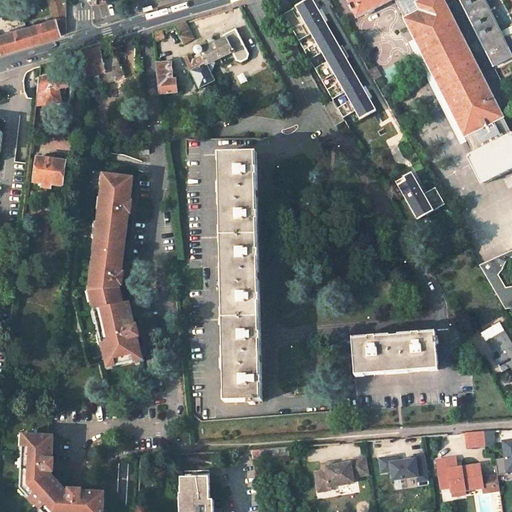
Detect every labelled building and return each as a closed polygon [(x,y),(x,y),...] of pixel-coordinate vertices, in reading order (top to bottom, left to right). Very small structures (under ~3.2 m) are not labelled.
[(50,0),(56,18),(60,34),(67,33),(66,10),(65,0),(50,0)] [(320,12),(313,0),(309,0),(284,15),(292,29),(303,22),(308,31),(297,37),(309,58),(320,51),(325,60),(314,66),(327,90),(338,83),(343,92),(332,98),(344,118),(355,111),(360,120),(377,111),(370,99),(367,101),(361,90),(364,88),(347,58),(343,60),(337,50),(341,48),(326,23),(323,25),(316,14),(320,12)] [(347,0),(350,5),(348,6),(351,11),(353,10),(357,19),(393,0),(347,0)] [(503,118),(443,0),(394,0),(464,138),(468,135),(477,153),(469,157),(483,184),(511,169),(511,137),(502,118),(503,118)] [(493,0),(460,0),(494,66),(511,56),(511,35),(503,40),(485,4),(493,0)] [(322,11),(320,12),(316,14),(323,25),(326,23),(328,21),(322,11)] [(27,27),(31,43),(48,38),(60,34),(56,18),(27,27)] [(303,22),(292,29),(297,37),(308,31),(303,22)] [(175,26),(183,44),(194,39),(186,23),(175,26)] [(0,35),(0,46),(2,52),(16,48),(31,43),(27,27),(0,35)] [(232,52),(237,61),(241,63),(248,59),(249,55),(236,29),(223,35),(225,39),(232,52)] [(153,32),(155,41),(160,40),(165,39),(162,30),(153,32)] [(213,62),(232,52),(225,39),(217,43),(216,41),(214,40),(209,43),(208,45),(209,47),(203,50),(201,48),(200,48),(198,48),(197,49),(195,50),(195,52),(196,54),(197,55),(191,57),(190,55),(185,58),(200,88),(214,81),(209,71),(211,71),(211,70),(212,70),(213,68),(214,65),(213,62)] [(343,47),(341,48),(337,50),(343,60),(347,58),(349,57),(343,47)] [(84,53),(87,78),(100,74),(103,85),(125,78),(122,67),(120,67),(117,56),(108,59),(108,58),(103,59),(101,48),(84,53)] [(320,51),(309,58),(314,66),(325,60),(320,51)] [(158,64),(159,81),(173,80),(171,63),(158,64)] [(375,68),(369,71),(374,80),(380,77),(375,68)] [(40,78),(38,92),(42,91),(45,105),(63,101),(61,89),(68,87),(66,73),(56,75),(56,74),(40,78)] [(159,81),(161,94),(177,92),(176,80),(173,80),(159,81)] [(343,92),(338,83),(327,90),(332,98),(343,92)] [(366,87),(364,88),(361,90),(367,101),(370,99),(372,98),(366,87)] [(345,120),(334,101),(325,106),(326,108),(334,122),(336,125),(345,120)] [(83,129),(81,145),(97,147),(99,130),(83,129)] [(220,155),(225,402),(250,402),(250,404),(256,404),(256,402),(263,401),(258,154),(220,155)] [(38,163),(35,183),(44,184),(43,188),(51,189),(52,185),(63,186),(65,167),(38,163)] [(104,226),(102,247),(99,250),(97,264),(100,267),(99,272),(96,272),(95,284),(96,285),(112,287),(120,288),(121,281),(122,274),(129,210),(130,201),(132,178),(125,177),(110,175),(109,182),(106,185),(104,198),(107,202),(106,206),(103,209),(102,222),(104,226)] [(422,189),(405,198),(421,227),(449,212),(444,204),(433,210),(422,189)] [(22,227),(19,253),(28,254),(31,228),(22,227)] [(511,250),(480,265),(506,310),(511,308),(511,250)] [(140,353),(128,300),(123,301),(120,288),(112,287),(96,285),(96,288),(98,298),(96,299),(98,306),(102,305),(104,312),(100,318),(103,330),(107,332),(108,339),(106,340),(109,354),(112,353),(114,363),(133,359),(132,355),(140,353)] [(492,328),(482,333),(486,342),(493,353),(498,351),(502,357),(497,360),(503,371),(511,367),(511,369),(511,342),(505,330),(505,331),(500,323),(498,325),(492,328)] [(352,339),(356,376),(439,370),(437,344),(439,344),(438,340),(436,340),(436,332),(352,339)] [(40,500),(45,505),(43,507),(47,511),(105,511),(107,491),(85,487),(71,486),(66,489),(59,482),(52,474),(55,472),(56,461),(55,434),(24,432),(24,444),(24,445),(24,457),(24,463),(24,466),(23,467),(22,482),(24,487),(29,491),(34,497),(36,496),(40,500)] [(483,432),(466,433),(468,447),(485,445),(483,432)] [(508,475),(511,474),(511,440),(503,442),(505,457),(495,459),(497,475),(508,473),(508,475)] [(253,462),(290,459),(289,447),(251,450),(253,462)] [(425,454),(414,455),(415,459),(399,461),(394,461),(394,456),(379,457),(381,472),(392,471),(393,480),(417,477),(418,482),(429,481),(425,454)] [(370,474),(366,456),(350,459),(351,462),(336,465),(326,466),(327,470),(324,471),(315,472),(319,492),(328,491),(327,487),(354,483),(353,477),(370,474)] [(452,492),(464,490),(483,487),(482,478),(479,465),(458,468),(456,458),(436,462),(441,489),(451,488),(452,492)] [(335,461),(322,464),(323,468),(324,471),(327,470),(326,466),(336,465),(335,461)] [(497,475),(482,478),(483,487),(484,492),(499,489),(497,475)] [(181,478),(182,511),(221,511),(221,508),(214,508),(214,500),(210,501),(210,478),(209,477),(182,478),(181,478)]
